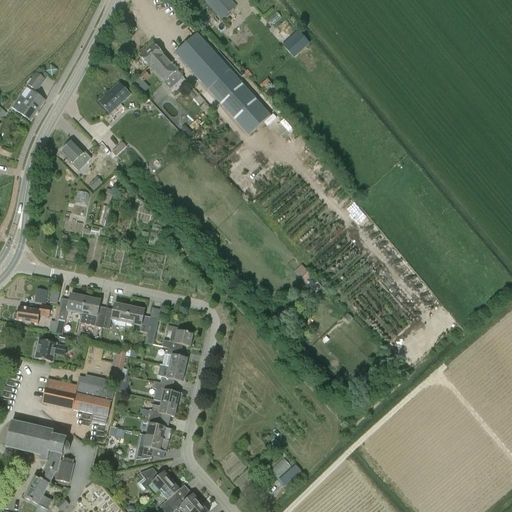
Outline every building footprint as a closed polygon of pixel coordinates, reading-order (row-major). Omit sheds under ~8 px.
[(230,0),(203,0),(221,21),(236,6),(230,0)] [(307,43),(298,32),(281,48),(290,58),(307,43)] [(197,34),(174,54),(248,136),(271,116),(197,34)] [(139,57),(164,83),(177,70),(152,44),(139,57)] [(144,72),(139,76),(143,81),(148,77),(144,72)] [(46,80),(37,74),(28,86),(37,92),(46,80)] [(119,84),(99,103),(110,114),(130,96),(119,84)] [(12,108),(17,112),(30,121),(44,101),(32,92),(26,100),(21,96),(12,108)] [(90,161),(84,155),(72,142),(62,152),(74,165),(79,160),(84,166),(90,161)] [(112,153),(116,158),(126,148),(122,143),(112,153)] [(99,176),(97,174),(99,172),(92,164),(87,170),(93,177),(87,183),(94,191),(102,183),(97,178),(99,176)] [(87,204),(90,193),(78,190),(75,201),(87,204)] [(211,245),(216,240),(211,234),(206,240),(211,245)] [(306,270),(299,277),(306,284),(313,277),(306,270)] [(52,291),(49,303),(57,305),(60,292),(52,291)] [(62,304),(58,320),(65,322),(67,312),(82,315),(86,299),(71,295),(68,305),(62,304)] [(95,327),(102,329),(106,314),(98,312),(101,302),(86,299),(82,315),(97,318),(95,327)] [(111,322),(126,325),(130,309),(115,305),(114,312),(113,315),(106,314),(102,329),(109,331),(110,327),(111,322)] [(16,320),(16,322),(38,325),(39,316),(49,318),(51,308),(41,306),(40,311),(18,308),(17,315),(16,314),(14,315),(14,319),(15,320),(16,320)] [(140,333),(147,335),(150,323),(142,321),(145,312),(130,309),(126,325),(141,328),(140,333)] [(304,318),(300,314),(293,315),(291,322),(296,326),(303,324),(304,318)] [(150,323),(147,335),(145,344),(153,346),(159,321),(150,319),(150,323)] [(49,333),(56,334),(58,322),(51,321),(49,333)] [(162,348),(168,350),(181,353),(182,347),(190,349),(193,337),(177,333),(178,329),(169,327),(168,331),(172,332),(170,343),(164,341),(162,348)] [(36,348),(37,349),(35,359),(51,363),(52,363),(54,355),(64,357),(66,348),(56,346),(56,345),(39,341),(38,343),(37,343),(35,344),(35,347),(36,348)] [(162,366),(169,368),(185,372),(188,361),(179,359),(181,353),(168,350),(167,356),(164,355),(162,366)] [(116,354),(114,373),(123,374),(125,355),(116,354)] [(162,379),(160,385),(173,388),(174,382),(182,384),(185,372),(169,368),(167,380),(162,379)] [(111,403),(105,401),(108,389),(79,383),(78,387),(54,382),(53,383),(48,381),(47,380),(42,403),(72,410),(78,411),(78,412),(107,419),(111,403)] [(173,388),(160,385),(153,383),(152,389),(164,392),(161,403),(177,407),(180,396),(171,394),(173,388)] [(174,418),(177,407),(161,403),(160,407),(153,406),(151,413),(140,410),(139,417),(160,421),(161,415),(174,418)] [(54,473),(51,480),(68,484),(73,465),(71,465),(72,461),(62,458),(61,462),(59,462),(61,456),(63,456),(63,453),(64,453),(66,453),(67,452),(68,451),(69,450),(69,449),(69,446),(68,445),(68,444),(67,444),(65,443),(66,441),(53,438),(54,433),(45,430),(46,429),(41,428),(41,429),(11,422),(5,447),(41,455),(40,459),(47,461),(45,470),(54,473)] [(146,437),(169,442),(172,431),(149,425),(146,437)] [(169,442),(146,437),(142,436),(136,461),(152,459),(154,451),(167,454),(169,442)] [(272,470),(276,476),(291,465),(286,459),(272,470)] [(298,465),(280,480),(285,487),(304,471),(298,465)] [(155,497),(160,492),(172,482),(165,473),(160,477),(154,469),(140,475),(144,479),(137,485),(144,492),(145,491),(147,493),(149,491),(155,497)] [(42,496),(51,480),(54,473),(45,470),(40,479),(35,477),(24,498),(40,507),(44,497),(42,496)] [(160,508),(163,511),(164,511),(189,491),(185,486),(180,490),(172,482),(160,492),(168,501),(160,508)] [(174,511),(178,509),(180,511),(192,511),(201,504),(194,495),(193,496),(189,491),(164,511),(174,511)] [(55,506),(60,511),(61,511),(69,505),(63,499),(55,506)]
